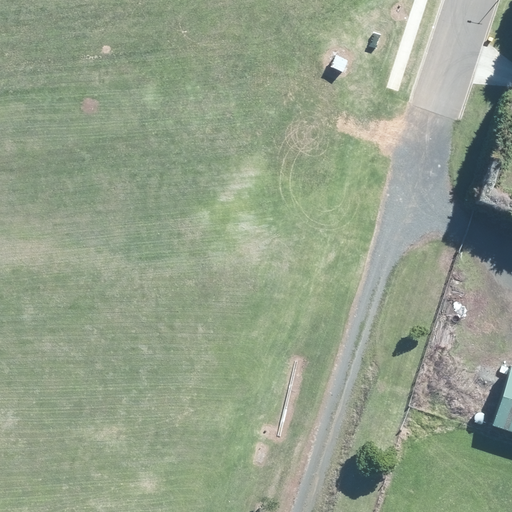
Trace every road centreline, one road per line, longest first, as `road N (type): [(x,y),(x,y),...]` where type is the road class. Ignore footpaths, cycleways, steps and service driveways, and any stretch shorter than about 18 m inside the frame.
road 1 (unclassified): [(303,511),(472,0)]
road 2 (unknown): [(0,314),(373,300)]
